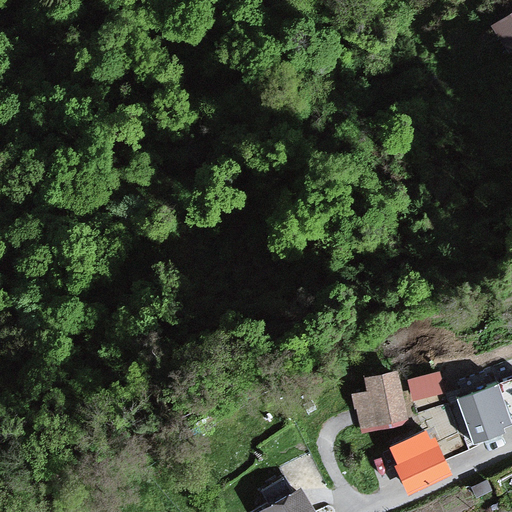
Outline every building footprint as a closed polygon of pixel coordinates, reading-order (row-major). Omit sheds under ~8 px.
[(511,13),(492,27),(511,54),(511,52),(511,13)] [(361,434),(409,424),(398,370),(365,377),(368,392),(353,395),(361,434)] [(439,371),(408,379),(413,400),(444,393),(439,371)] [(474,444),(504,433),(504,428),(511,425),(511,423),(511,376),(456,398),(474,444)] [(407,493),(451,473),(438,443),(435,438),(432,439),(426,430),(390,447),(398,461),(393,463),(407,493)] [(260,511),(315,511),(302,488),(260,511)]
